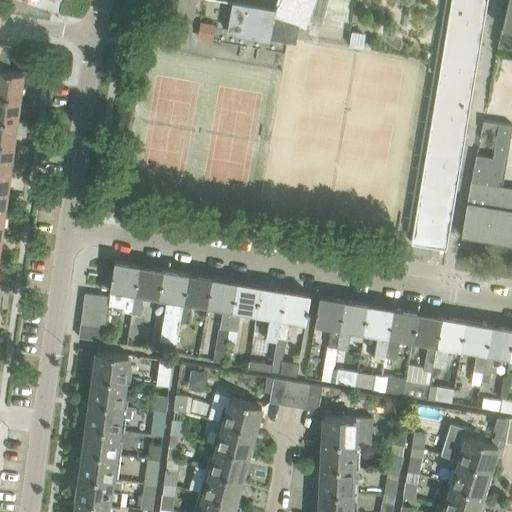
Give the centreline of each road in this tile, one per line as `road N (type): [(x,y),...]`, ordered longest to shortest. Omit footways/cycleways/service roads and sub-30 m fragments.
road 1 (residential): [(511,304),(68,225)]
road 2 (unclassified): [(28,511),(68,225)]
road 3 (unclassified): [(68,225),(93,36)]
